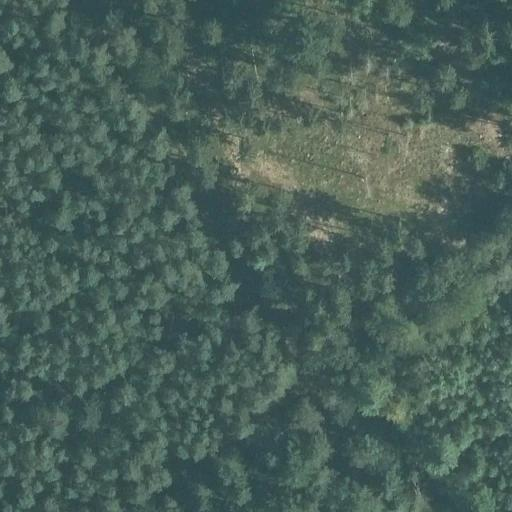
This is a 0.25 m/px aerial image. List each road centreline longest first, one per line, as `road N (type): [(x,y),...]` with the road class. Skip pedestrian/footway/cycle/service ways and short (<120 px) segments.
road 1 (track): [(390,511),(85,0)]
road 2 (track): [(511,234),(117,511)]
